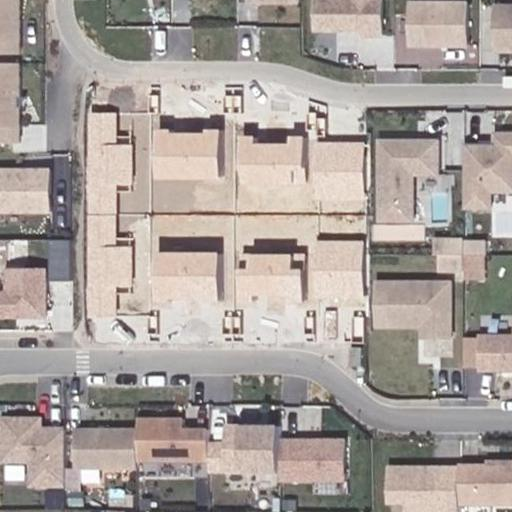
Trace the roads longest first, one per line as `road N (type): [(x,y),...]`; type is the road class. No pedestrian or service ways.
road 1 (residential): [(0,366),(277,362),(402,417),(511,421)]
road 2 (residential): [(511,96),(374,95),(255,72),(119,76),(66,38),(64,0)]
